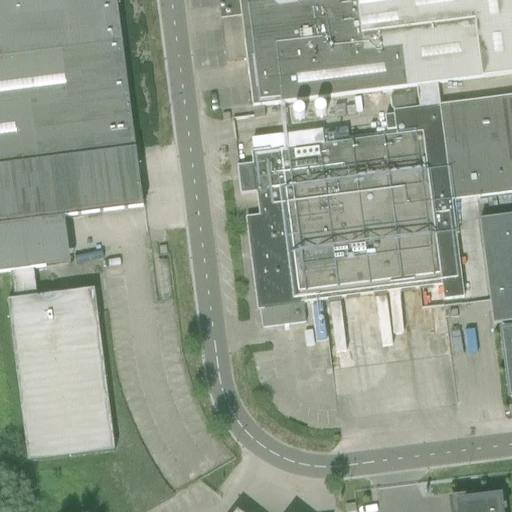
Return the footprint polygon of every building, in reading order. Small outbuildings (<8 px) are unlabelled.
[(39,222),(142,209),(115,0),(0,0),(0,275),(10,274),(33,271),(45,269),(39,222)] [(511,75),(511,0),(217,0),(218,2),(232,0),(238,0),(252,109),(511,75)] [(511,98),(393,113),(394,117),(382,119),(384,132),(395,131),(396,137),(253,155),(254,166),(237,168),(240,196),(258,194),(262,228),(248,230),(258,310),(259,310),(262,330),(306,324),(303,304),(441,287),(443,302),(464,299),(461,279),(451,203),(511,195),(511,98)] [(511,217),(479,221),(488,295),(493,326),(503,325),(504,332),(501,332),(510,398),(511,398),(511,217)] [(28,464),(114,453),(96,309),(94,291),(37,298),(33,271),(10,274),(14,301),(7,302),(28,464)] [(502,511),(501,496),(454,501),(455,511),(502,511)]
